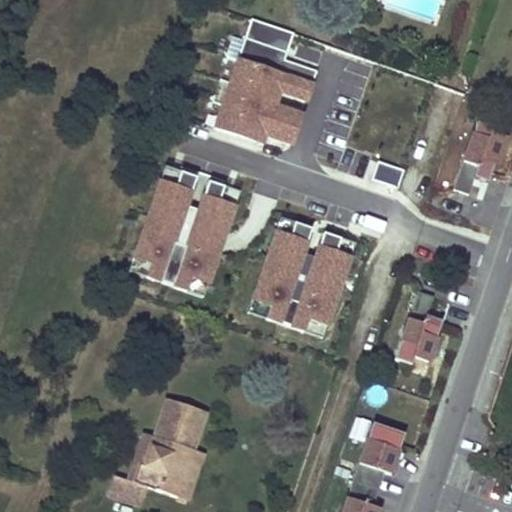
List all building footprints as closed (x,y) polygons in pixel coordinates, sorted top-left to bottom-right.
[(309,41),(250,21),(244,41),(233,37),(203,127),(261,146),(264,137),(289,145),(298,118),(273,110),(278,94),(306,103),(316,72),(300,67),(309,41)] [(487,183),(502,138),(491,134),(492,129),(476,123),(453,190),(468,196),(474,179),(487,183)] [(401,172),(376,164),(370,182),(395,190),(401,172)] [(192,178),(162,168),(127,273),(204,298),(238,195),(206,184),(196,213),(182,208),(192,178)] [(309,229),(277,218),(244,314),(321,339),(352,246),(321,235),(312,259),(300,255),(309,229)] [(426,364),(440,323),(426,318),(432,298),(417,293),(394,361),(410,366),(413,359),(426,364)] [(203,413),(164,399),(151,438),(148,447),(139,444),(126,482),(173,498),(190,451),(203,413)] [(348,441),(364,445),(370,424),(354,419),(348,441)] [(372,508),(384,473),(386,474),(399,434),(372,425),(342,511),(372,511),(374,508),(372,508)] [(389,475),(403,435),(399,434),(386,474),(389,475)] [(151,438),(142,435),(139,444),(148,447),(151,438)] [(190,451),(173,498),(183,502),(199,454),(190,451)]
